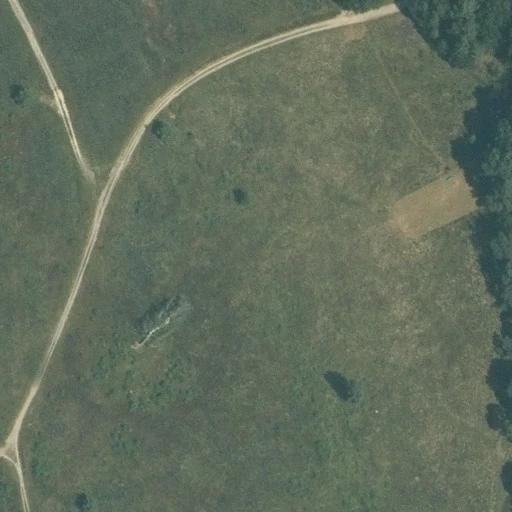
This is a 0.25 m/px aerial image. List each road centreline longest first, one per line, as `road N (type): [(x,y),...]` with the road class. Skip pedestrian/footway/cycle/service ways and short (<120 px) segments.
road 1 (track): [(415,0),(309,28),(194,75),(151,117),(109,191)]
road 2 (track): [(109,191),(12,446)]
road 3 (track): [(109,191),(80,166),(52,77),(11,0)]
